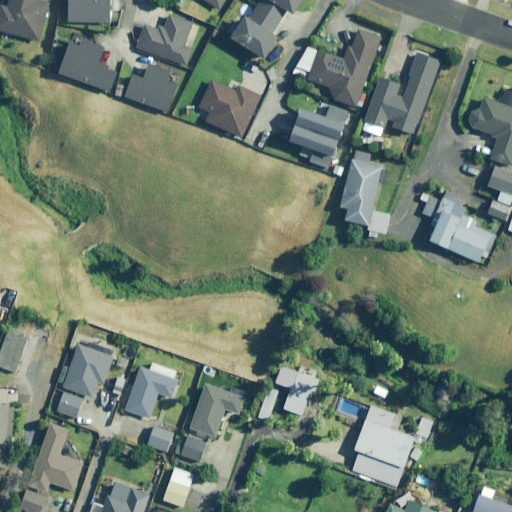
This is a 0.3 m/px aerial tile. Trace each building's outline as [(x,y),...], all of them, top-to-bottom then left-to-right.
[(48,0),(1,0),(0,7),(0,32),(38,42),(48,0)] [(109,0),(65,0),(65,22),(109,23),(109,0)] [(205,0),(224,12),(231,0),(205,0)] [(300,0),(260,0),(247,21),(243,18),(228,42),(262,63),(277,39),(271,36),(285,14),(290,17),(300,0)] [(199,27),(167,16),(162,32),(143,26),(136,48),(186,65),(199,27)] [(345,63),(315,53),(303,85),(359,105),(381,41),(356,32),(345,63)] [(101,52),(68,40),(55,76),(111,96),(120,70),(98,61),(101,52)] [(439,64),(415,55),(402,88),(377,79),(361,121),(410,140),(439,64)] [(170,72),(147,65),(142,79),(132,76),(124,99),(166,113),(175,86),(166,83),(170,72)] [(262,97),(212,75),(197,107),(208,113),(204,124),(242,141),(262,97)] [(511,96),(508,107),(479,97),(468,128),(498,139),(490,162),(511,169),(511,96)] [(329,170),(350,112),(330,105),(324,119),(300,111),(284,153),(329,170)] [(381,169),(351,161),(336,220),(366,228),(381,169)] [(511,207),(511,172),(496,166),(488,186),(502,191),(498,201),(494,199),(488,214),(507,221),(511,207)] [(463,211),(439,200),(420,242),(482,270),(498,235),(459,218),(463,211)] [(31,336),(11,329),(0,358),(0,366),(17,373),(31,336)] [(115,350),(78,337),(61,385),(97,398),(115,350)] [(181,376),(141,362),(124,408),(150,417),(160,391),(174,395),(181,376)] [(320,380),(284,366),(277,383),(293,389),(285,409),(305,417),(320,380)] [(246,394),(206,380),(188,427),(219,438),(230,409),(239,412),(246,394)] [(391,391),(379,385),(375,393),(387,399),(391,391)] [(281,392),(269,387),(258,418),(270,422),(281,392)] [(85,400),(65,392),(57,411),(78,419),(85,400)] [(15,400),(0,398),(0,462),(11,464),(15,400)] [(400,415),(371,404),(346,472),(396,491),(417,434),(396,426),(400,415)] [(67,428),(52,423),(29,482),(49,490),(52,481),(72,489),(84,458),(59,449),(67,428)] [(176,435),(157,427),(149,445),(169,453),(176,435)] [(208,443),(189,436),(188,439),(182,437),(176,453),(197,461),(201,463),(208,443)] [(198,475),(177,467),(164,500),(184,508),(198,475)] [(129,501),(107,494),(100,511),(143,511),(151,490),(135,485),(129,501)] [(511,511),(511,499),(481,488),(472,511),(511,511)] [(51,498),(27,490),(21,510),(27,511),(45,511),(48,507),(51,498)] [(435,511),(438,507),(412,495),(407,506),(390,498),(384,511),(435,511)]
